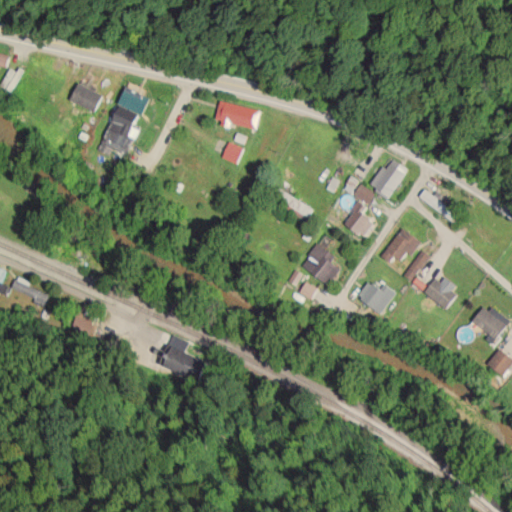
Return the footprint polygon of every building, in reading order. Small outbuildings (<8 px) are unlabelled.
[(0,64),(7,66),(10,53),(0,51),(0,64)] [(94,112),(103,96),(79,83),(70,99),(94,112)] [(256,129),(261,111),(220,100),(214,121),(230,125),(231,123),(256,129)] [(140,110),(122,101),(99,150),(109,155),(112,148),(126,155),(139,127),(134,124),(140,110)] [(242,147),(227,142),(222,158),(237,163),(242,147)] [(371,185),(390,197),(408,169),(390,157),(371,185)] [(354,193),(368,203),(375,193),(361,183),(354,193)] [(433,195),(424,189),(419,197),(453,222),(458,215),(439,201),(443,196),(436,191),(433,195)] [(311,207),(291,195),(284,207),(304,219),(311,207)] [(364,237),(374,221),(362,214),(366,206),(358,201),(343,224),(364,237)] [(400,260),(406,252),(411,256),(421,242),(402,228),(381,256),(390,262),(394,256),(400,260)] [(56,250),(80,261),(85,251),(62,239),(56,250)] [(331,262),(335,256),(317,243),(301,267),(328,285),(340,268),(331,262)] [(404,276),(412,281),(428,254),(420,249),(404,276)] [(446,309),(460,292),(441,275),(426,293),(446,309)] [(11,288),(37,299),(40,291),(25,284),(27,281),(16,276),(11,288)] [(0,292),(6,293),(8,284),(0,281),(0,292)] [(382,314),(397,292),(384,284),(381,289),(369,281),(358,297),(382,314)] [(471,324),(496,341),(509,323),(484,305),(471,324)] [(98,322),(77,314),(71,328),(93,336),(98,322)] [(207,361),(184,351),(189,341),(173,334),(159,364),(198,382),(207,361)] [(488,364),(504,376),(511,364),(511,357),(499,348),(488,364)]
